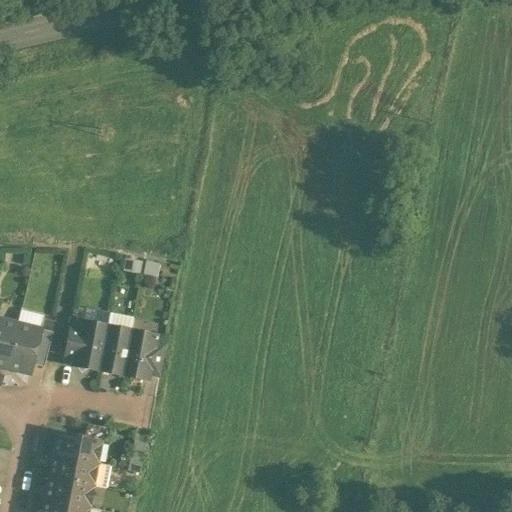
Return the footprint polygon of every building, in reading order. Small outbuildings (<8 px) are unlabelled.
[(21,314),(18,325),(42,330),(44,320),(21,314)] [(18,325),(0,320),(0,367),(6,369),(18,325)] [(98,372),(107,327),(82,322),(80,332),(75,359),(73,367),(98,372)] [(42,330),(18,325),(6,369),(29,375),(32,365),(42,330)] [(130,331),(107,327),(98,372),(122,376),(130,331)] [(52,333),(42,330),(32,365),(43,368),(52,333)] [(75,359),(80,332),(69,330),(63,357),(75,359)] [(155,336),(130,331),(122,376),(146,381),(147,374),(153,346),(155,336)] [(155,336),(153,346),(165,348),(167,338),(155,336)] [(159,376),(165,348),(153,346),(147,374),(159,376)] [(110,430),(86,425),(84,439),(102,443),(108,444),(110,430)] [(84,439),(57,434),(53,456),(98,465),(102,443),(84,439)] [(142,471),(145,442),(134,441),(130,470),(142,471)] [(98,465),(53,456),(49,479),(94,487),(98,465)] [(94,487),(49,479),(44,500),(89,509),(94,487)] [(88,511),(89,509),(44,500),(42,511),(88,511)]
